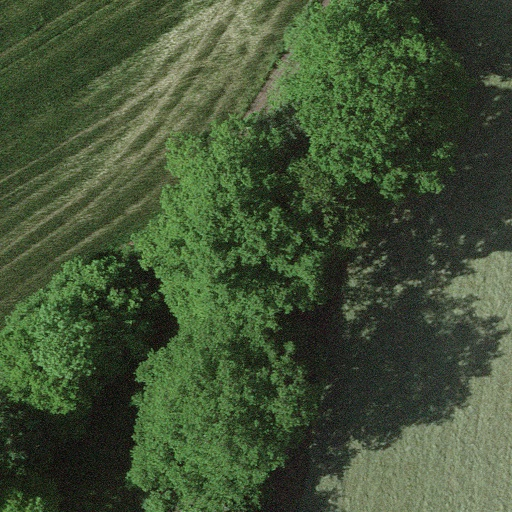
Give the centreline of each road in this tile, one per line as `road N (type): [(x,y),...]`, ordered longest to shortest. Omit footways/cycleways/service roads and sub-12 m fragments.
road 1 (track): [(168,265),(339,0)]
road 2 (track): [(181,511),(168,265)]
road 3 (track): [(168,265),(0,428)]
